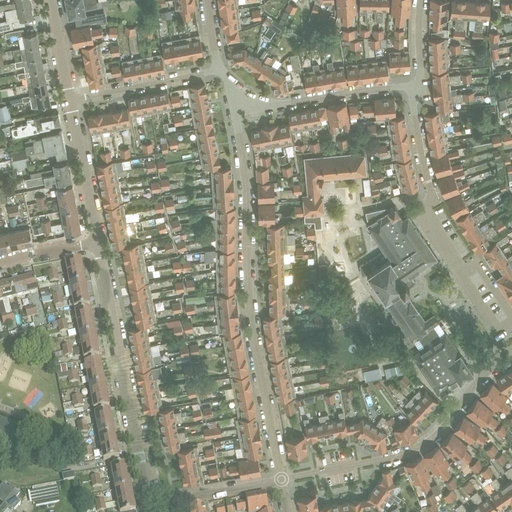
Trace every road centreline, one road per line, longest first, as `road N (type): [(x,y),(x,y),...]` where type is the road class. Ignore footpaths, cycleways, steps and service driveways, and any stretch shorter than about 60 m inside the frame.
road 1 (residential): [(281,479),(250,295),(236,112)]
road 2 (residential): [(511,357),(421,445),(389,459),(281,479)]
road 3 (unclassified): [(151,507),(98,242)]
road 4 (residential): [(236,112),(411,86)]
road 5 (residential): [(70,99),(220,71)]
road 6 (unclassified): [(98,242),(70,99)]
road 7 (unclassified): [(281,479),(151,507)]
road 8 (residential): [(411,86),(430,189),(425,213)]
